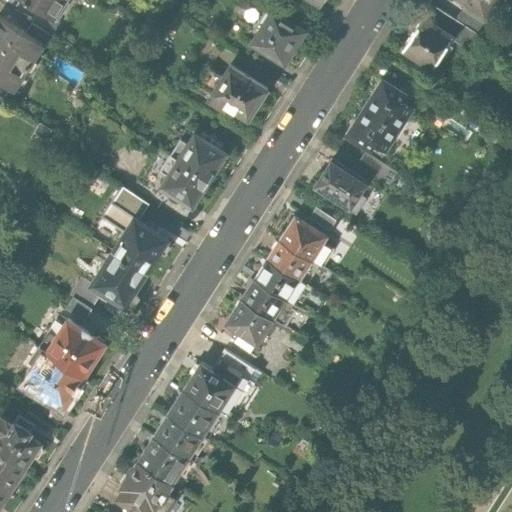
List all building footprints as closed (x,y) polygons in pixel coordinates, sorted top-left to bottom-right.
[(54,20),(66,0),(20,0),(39,12),(54,21),(54,20)] [(284,0),(273,0),(270,4),(302,24),(307,15),(284,0)] [(484,13),(492,0),(462,0),(464,1),(484,13)] [(464,1),(454,18),(481,35),(492,19),(484,13),(464,1)] [(249,39),(283,61),(305,26),(302,24),(270,4),(249,39)] [(481,35),(454,18),(433,4),(425,16),(453,33),(450,37),(465,47),(470,40),(472,39),(474,38),(478,40),(481,35)] [(39,12),(26,34),(43,46),(45,48),(59,24),(54,20),(54,21),(39,12)] [(404,49),(431,67),(450,37),(453,33),(425,16),(404,49)] [(0,18),(0,84),(13,93),(43,46),(26,34),(0,18)] [(267,86),(228,61),(204,97),(232,115),(235,110),(247,118),(267,86)] [(380,74),(361,103),(397,127),(412,105),(399,97),(404,90),(380,74)] [(383,148),(397,127),(361,103),(342,132),(366,148),(371,140),(383,148)] [(192,129),(174,156),(208,178),(226,151),(192,129)] [(155,196),(160,188),(155,185),(174,156),(162,148),(138,185),(155,196)] [(398,174),(364,151),(356,163),(390,186),(398,174)] [(189,207),(208,178),(174,156),(155,185),(160,188),(189,207)] [(364,180),(327,157),(309,184),(354,213),(364,196),(357,192),(364,180)] [(105,220),(123,232),(132,217),(114,206),(105,220)] [(293,212),(277,237),(309,258),(325,233),(293,212)] [(123,232),(111,251),(146,273),(167,240),(132,217),(123,232)] [(339,225),(331,237),(348,247),(355,236),(339,225)] [(277,237),(264,257),(296,277),(309,258),(277,237)] [(124,307),(146,273),(111,251),(89,284),(104,294),(124,307)] [(264,257),(251,276),(283,297),(296,277),(264,257)] [(251,276),(238,296),(270,317),(283,297),(251,276)] [(89,284),(83,280),(60,315),(65,318),(81,329),(104,294),(89,284)] [(253,342),(270,317),(238,296),(221,321),(238,332),(253,342)] [(253,342),(238,332),(232,343),(256,358),(276,328),(290,337),(293,332),(270,317),(253,342)] [(65,318),(43,352),(83,377),(104,344),(81,329),(65,318)] [(240,371),(232,381),(219,402),(227,407),(225,410),(234,415),(261,374),(224,349),(219,357),(240,371)] [(62,409),(83,377),(43,352),(23,384),(62,409)] [(198,359),(181,385),(215,407),(219,402),(232,381),(198,359)] [(181,385),(164,410),(199,433),(215,407),(181,385)] [(164,410),(150,432),(185,454),(199,433),(164,410)] [(0,449),(25,465),(41,440),(28,433),(31,428),(13,417),(11,419),(0,412),(0,449)] [(150,432),(134,456),(168,479),(185,454),(150,432)] [(0,449),(0,486),(8,492),(25,465),(0,449)] [(135,511),(146,511),(168,479),(134,456),(115,484),(119,487),(112,497),(135,511)] [(0,504),(8,492),(0,486),(0,504)]
